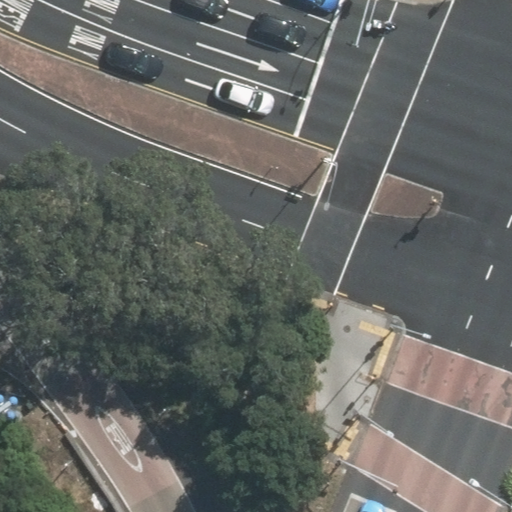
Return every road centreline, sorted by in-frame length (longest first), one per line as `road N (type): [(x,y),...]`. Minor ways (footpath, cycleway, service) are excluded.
road 1 (secondary): [(511,302),(129,179),(0,116)]
road 2 (secondary): [(165,0),(511,127)]
road 3 (motorway): [(171,511),(91,384),(0,275)]
road 4 (motorway): [(427,511),(511,313)]
